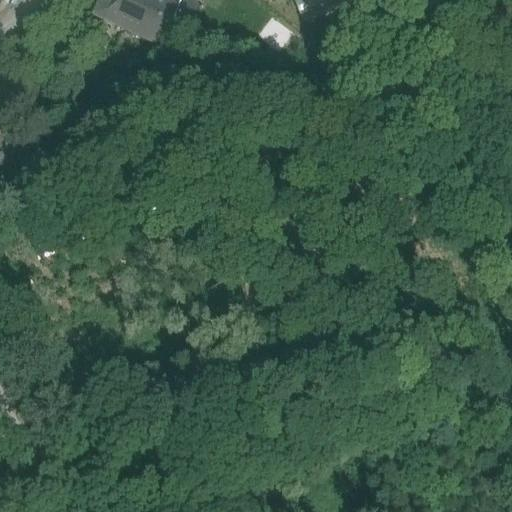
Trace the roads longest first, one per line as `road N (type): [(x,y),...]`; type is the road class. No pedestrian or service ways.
road 1 (unclassified): [(511,348),(90,497),(48,473)]
road 2 (track): [(449,0),(511,140)]
